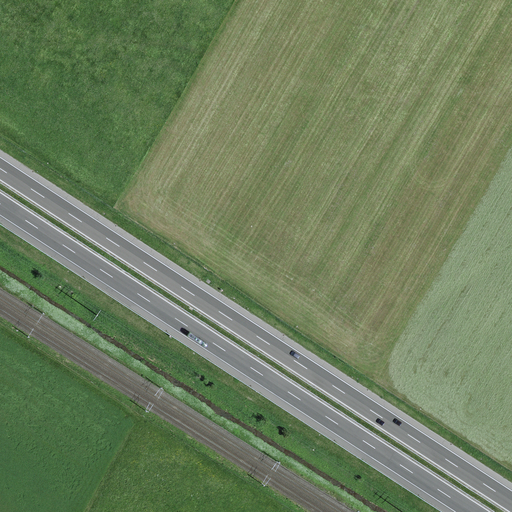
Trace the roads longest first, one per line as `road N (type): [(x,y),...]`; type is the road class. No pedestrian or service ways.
road 1 (motorway): [(511,502),(0,168)]
road 2 (motorway): [(0,203),(472,511)]
